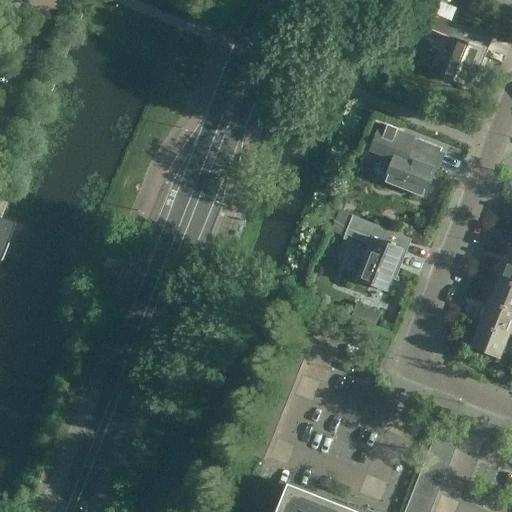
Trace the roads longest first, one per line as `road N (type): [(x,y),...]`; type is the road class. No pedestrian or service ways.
road 1 (tertiary): [(227,108),(69,511)]
road 2 (residential): [(511,119),(422,336),(434,377)]
road 3 (residential): [(434,377),(387,484),(298,450)]
